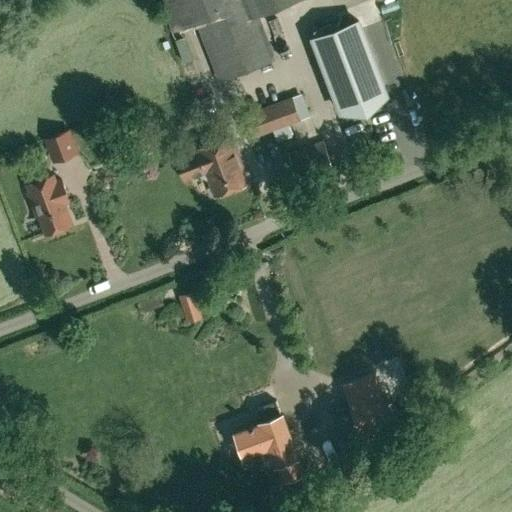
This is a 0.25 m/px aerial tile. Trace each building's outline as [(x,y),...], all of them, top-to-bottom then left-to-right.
[(256,11),(282,1),(284,0),(162,0),(163,1),(175,32),(199,22),(220,76),(273,55),(256,11)] [(343,110),(343,109),(358,98),(362,96),(368,112),(370,112),(386,93),(358,19),(357,20),(360,26),(340,34),(337,27),(314,36),(342,110),(343,110)] [(299,117),(291,98),(242,116),(250,135),(299,117)] [(56,133),(46,137),(54,159),(64,155),(77,150),(69,129),(56,133)] [(183,153),(178,155),(186,177),(206,169),(215,193),(248,180),(231,134),(218,139),(216,135),(181,148),(183,153)] [(288,151),(301,187),(336,174),(323,139),(288,151)] [(24,147),(12,151),(15,161),(27,157),(24,147)] [(54,173),(27,183),(30,189),(27,191),(37,216),(39,215),(46,232),(72,222),(61,193),(67,191),(62,178),(56,180),(54,173)] [(178,293),(187,320),(203,316),(194,289),(178,293)] [(165,303),(160,292),(137,300),(142,312),(165,303)] [(373,372),(343,382),(360,429),(390,419),(373,372)] [(261,421),(236,430),(244,453),(259,448),(265,466),(276,462),(282,480),(303,473),(296,454),(297,454),(282,412),(277,398),(256,405),(261,419),(261,421)]
